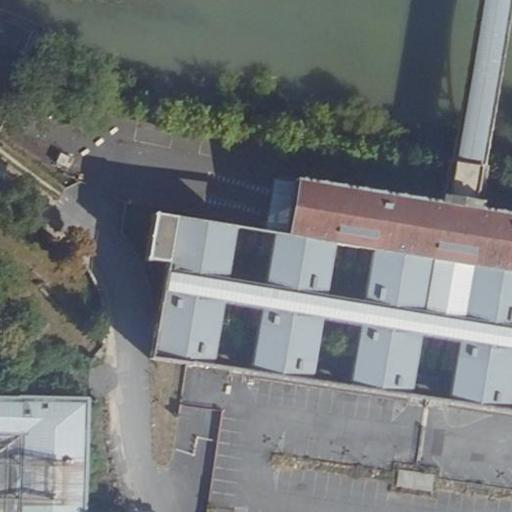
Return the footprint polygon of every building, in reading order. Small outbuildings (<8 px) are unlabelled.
[(477,0),(451,163),(480,168),(507,0),(477,0)] [(221,180),(248,183),(251,153),(225,150),(221,180)] [(359,304),(327,299),(336,246),(288,239),(274,236),(264,290),(226,283),(234,234),(157,220),(150,259),(169,262),(151,358),(159,359),(214,368),(224,309),(261,315),(252,368),(311,377),(320,323),(362,330),(353,386),(412,395),(421,337),(461,344),(453,398),(509,407),(511,389),(511,215),(480,210),(481,203),(476,202),(478,190),(477,190),(480,168),(451,163),(450,165),(448,164),(444,186),(448,186),(446,197),(441,196),(439,208),(430,262),(368,252),(359,304)] [(274,236),(288,239),(297,184),(297,183),(274,179),(265,235),(274,236)] [(439,208),(297,184),(288,239),(430,262),(439,208)] [(0,511),(84,511),(87,398),(0,396),(0,511)] [(431,491),(433,473),(397,469),(395,487),(431,491)]
